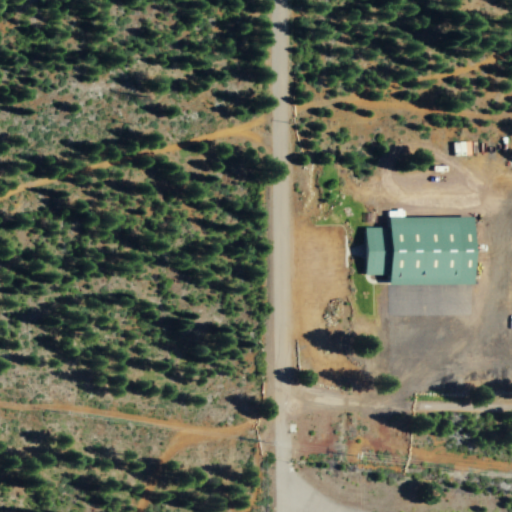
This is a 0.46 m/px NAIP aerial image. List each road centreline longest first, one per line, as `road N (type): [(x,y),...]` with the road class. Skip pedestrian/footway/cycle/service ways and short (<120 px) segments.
road 1 (residential): [(286,511),(279,0)]
road 2 (track): [(286,399),(511,401)]
